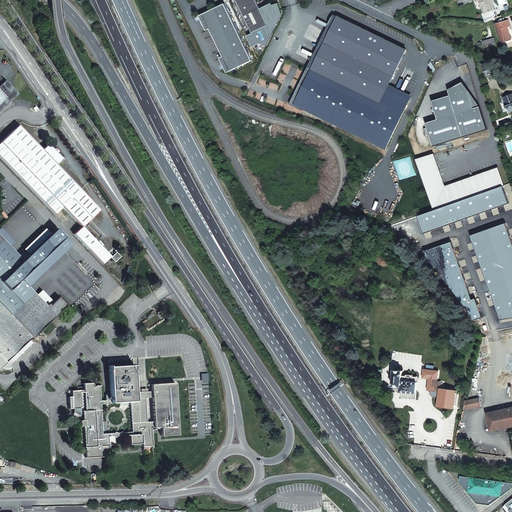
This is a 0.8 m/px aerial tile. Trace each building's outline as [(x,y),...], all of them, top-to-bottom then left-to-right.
[(236,0),(252,33),(268,25),(256,0),(236,0)] [(479,1),(483,13),(489,11),(491,11),(488,0),(475,0),(477,2),(479,1)] [(224,5),(202,15),(209,30),(223,58),(230,72),(252,62),(224,5)] [(489,11),(483,13),(486,22),(492,20),(489,11)] [(313,69),(339,16),(333,14),(307,66),(308,67),(313,69)] [(200,16),(207,31),(209,30),(202,15),(200,16)] [(406,49),(339,16),(313,69),(381,102),(387,88),(406,49)] [(508,21),(495,25),(499,37),(500,43),(508,41),(505,28),(510,26),(508,21)] [(481,43),(482,45),(483,49),(491,47),(489,40),(481,43)] [(223,58),(220,59),(227,73),(230,72),(223,58)] [(487,63),(482,65),(487,75),(492,72),(487,63)] [(313,69),(308,67),(290,104),(302,110),(303,108),(375,143),(399,94),(387,88),(381,102),(313,69)] [(0,111),(18,94),(5,81),(0,85),(0,111)] [(463,82),(448,90),(450,95),(462,138),(487,130),(480,106),(468,90),(463,82)] [(511,94),(503,98),(509,112),(511,111),(511,94)] [(462,138),(450,95),(432,101),(438,119),(426,123),(433,147),(462,138)] [(56,152),(52,148),(46,141),(40,147),(16,123),(0,138),(0,157),(55,214),(63,207),(80,189),(56,164),(62,158),(56,152)] [(434,154),(416,160),(433,209),(504,185),(498,167),(445,186),(434,154)] [(80,189),(63,207),(81,226),(82,225),(99,208),(80,189)] [(82,225),(81,226),(74,233),(102,264),(111,256),(82,225)] [(35,264),(62,238),(58,233),(55,230),(34,250),(22,260),(0,281),(0,303),(11,314),(33,293),(24,284),(20,279),(35,264)] [(0,281),(22,260),(0,237),(0,281)] [(116,253),(111,258),(115,262),(120,257),(116,253)] [(39,269),(35,264),(20,279),(24,284),(39,269)] [(39,287),(33,292),(46,305),(51,300),(39,287)] [(46,306),(45,305),(33,293),(11,314),(0,303),(0,355),(6,362),(32,337),(25,329),(48,308),(46,306)] [(135,301),(129,296),(122,304),(127,309),(135,301)] [(48,304),(46,306),(48,308),(25,329),(32,337),(66,306),(58,298),(49,305),(48,304)] [(127,309),(122,304),(118,306),(124,312),(127,309)] [(153,316),(143,323),(147,328),(145,330),(148,335),(147,335),(146,337),(147,339),(148,340),(150,340),(151,340),(153,338),(157,346),(161,343),(165,349),(171,345),(175,351),(174,351),(174,353),(175,354),(176,355),(178,355),(179,354),(179,353),(179,352),(188,346),(183,337),(180,339),(170,327),(158,335),(154,329),(162,323),(154,311),(151,313),(153,316)] [(109,368),(111,401),(111,403),(129,402),(132,432),(131,432),(131,435),(129,436),(129,444),(141,443),(141,441),(143,441),(143,446),(152,446),(151,428),(162,428),(164,436),(179,435),(175,385),(141,387),(141,396),(135,397),(133,366),(109,368)] [(402,372),(395,371),(393,386),(401,387),(401,392),(416,394),(416,378),(414,377),(413,376),(407,375),(407,377),(402,377),(402,372)] [(441,383),(429,381),(427,390),(439,392),(438,407),(453,409),(456,392),(441,389),(441,383)] [(100,405),(99,401),(98,387),(95,387),(95,388),(93,388),(92,384),(83,385),(83,388),(76,388),(78,391),(72,392),(72,398),(69,398),(70,410),(82,409),(82,395),(86,394),(86,412),(83,413),(83,422),(81,422),(81,427),(84,428),(85,448),(96,448),(96,446),(100,446),(100,447),(102,447),(102,451),(107,451),(107,447),(108,447),(108,437),(109,437),(109,434),(102,434),(100,405)] [(103,401),(99,401),(100,405),(111,403),(111,401),(106,401),(105,387),(102,387),(103,401)] [(480,398),(466,401),(465,401),(466,404),(466,410),(482,406),(480,398)] [(511,408),(488,413),(491,429),(511,425),(511,428),(511,408)] [(511,484),(459,477),(458,484),(476,504),(489,507),(511,490),(511,484)]
